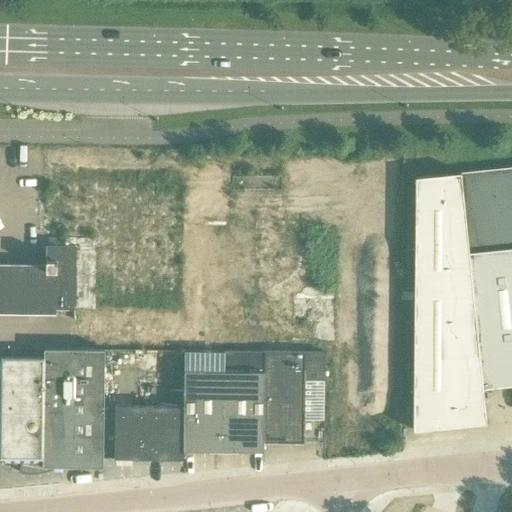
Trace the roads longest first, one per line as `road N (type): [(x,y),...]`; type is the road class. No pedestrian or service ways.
road 1 (secondary): [(511,80),(0,65)]
road 2 (unknown): [(0,335),(177,331),(198,309),(204,236),(218,217),(241,208),(361,206)]
road 3 (unclassified): [(338,481),(67,511)]
road 4 (unclassified): [(511,465),(338,481)]
